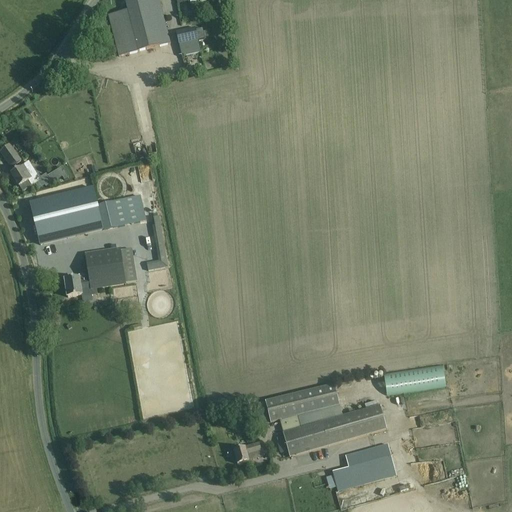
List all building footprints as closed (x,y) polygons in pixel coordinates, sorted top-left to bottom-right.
[(171,44),(159,0),(139,0),(126,3),(128,11),(109,16),(119,58),(171,44)] [(196,29),(176,33),(179,47),(199,42),(196,29)] [(124,83),(122,78),(120,68),(95,74),(110,139),(139,132),(128,82),(124,83)] [(9,146),(1,152),(12,169),(21,162),(15,154),(9,146)] [(29,181),(33,179),(37,176),(29,163),(20,168),(11,174),(23,193),(32,187),(29,181)] [(95,189),(30,204),(40,246),(104,231),(99,207),(95,189)] [(146,222),(141,198),(99,207),(104,231),(146,222)] [(87,263),(83,264),(84,272),(88,271),(90,281),(91,291),(97,290),(126,286),(126,283),(137,282),(133,250),(121,251),(96,254),(86,256),(87,263)] [(90,281),(80,282),(79,279),(77,279),(77,280),(75,280),(74,279),(66,281),(68,299),(82,297),(82,298),(92,297),(91,291),(90,281)] [(442,366),(383,375),(386,397),(446,388),(442,366)] [(297,417),(340,407),(334,386),(265,403),(270,424),(279,422),(283,434),(300,429),(297,417)] [(419,420),(460,413),(458,402),(451,403),(452,410),(418,416),(419,420)] [(290,459),(387,431),(380,406),(300,429),(283,434),(290,459)] [(260,444),(243,449),(234,452),(238,466),(249,462),(248,456),(262,452),(260,444)] [(348,469),(332,473),(338,493),(396,477),(391,458),(388,446),(345,457),(348,469)] [(455,451),(459,467),(470,465),(466,449),(455,451)]
